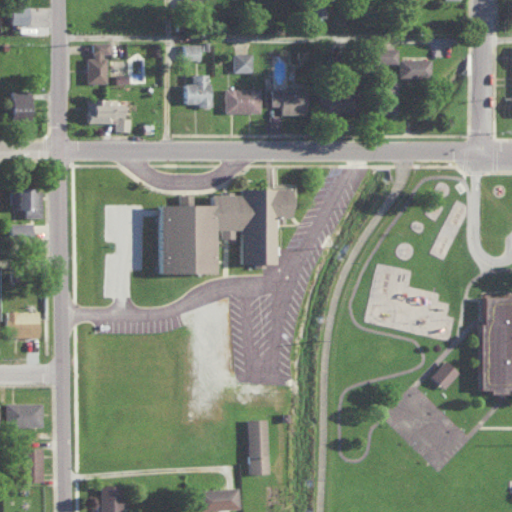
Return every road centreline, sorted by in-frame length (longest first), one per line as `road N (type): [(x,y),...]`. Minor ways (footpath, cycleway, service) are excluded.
road 1 (tertiary): [(62,511),(57,0)]
road 2 (residential): [(511,151),(0,152)]
road 3 (residential): [(477,151),(480,0)]
